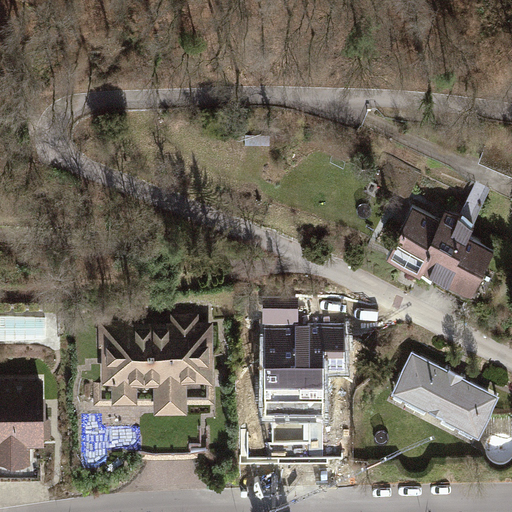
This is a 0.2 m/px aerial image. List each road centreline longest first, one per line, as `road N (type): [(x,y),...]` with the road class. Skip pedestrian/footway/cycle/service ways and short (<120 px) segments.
road 1 (residential): [(511,355),(411,301),(58,153),(55,120)]
road 2 (residential): [(511,112),(363,96),(77,99),(55,120)]
road 3 (residential): [(87,511),(511,500)]
